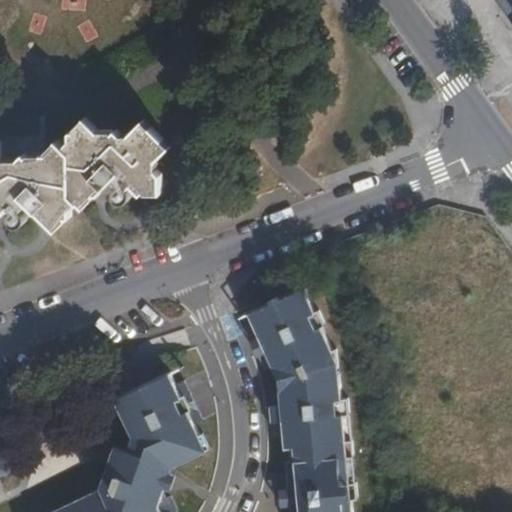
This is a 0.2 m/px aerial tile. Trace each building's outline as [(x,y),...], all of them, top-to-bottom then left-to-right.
[(157,158),(171,144),(146,120),(132,133),(119,131),(118,129),(114,130),(112,128),(97,128),(86,117),(77,126),(77,131),(73,131),(73,137),(66,144),(60,138),(49,148),(49,152),(32,151),(28,154),(25,153),(21,157),(2,158),(2,139),(0,138),(0,212),(2,213),(11,205),(15,209),(11,213),(12,220),(17,223),(22,222),(26,219),(27,213),(23,207),(30,200),(58,226),(68,216),(68,213),(71,213),(72,205),(79,199),(85,205),(95,195),(95,191),(100,191),(114,178),(120,184),(116,189),(117,195),(121,199),(126,199),(130,195),(131,191),(127,187),(133,181),(143,191),(145,188),(148,190),(162,190),(162,172),(157,168),(157,158)] [(284,291),(253,306),(261,322),(252,326),(272,369),(281,364),(288,377),(288,392),(281,392),(284,439),(293,438),(293,447),(304,447),(304,465),(296,465),(296,477),(288,477),(290,511),(360,511),(356,453),(348,360),(309,286),(287,298),(284,291)] [(171,466),(180,462),(206,450),(194,426),(202,422),(182,381),(175,384),(169,373),(116,398),(141,448),(138,454),(171,466)] [(16,432),(7,408),(0,410),(0,482),(5,481),(1,470),(12,467),(1,437),(16,432)] [(171,511),(173,508),(173,505),(171,500),(169,500),(167,498),(156,501),(142,472),(128,479),(110,472),(103,489),(51,511),(171,511)]
